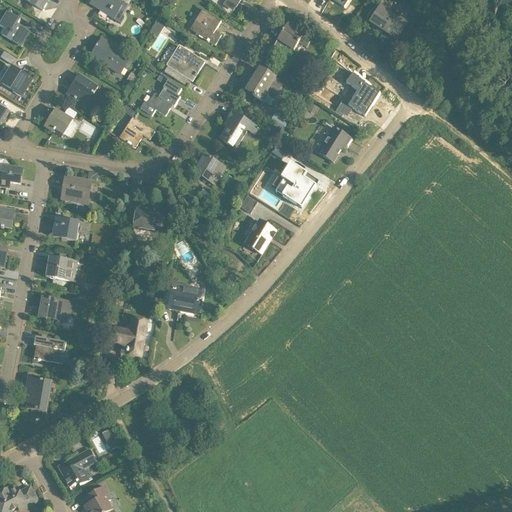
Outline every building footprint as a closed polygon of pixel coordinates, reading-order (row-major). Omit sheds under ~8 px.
[(23,0),(43,12),(44,10),(43,10),(49,0),(23,0)] [(93,0),(93,1),(103,7),(98,16),(101,13),(120,25),(124,19),(123,15),(129,6),(118,0),(117,0),(116,3),(110,0),(93,0)] [(225,0),(237,7),(236,9),(241,1),(241,0),(242,0),(244,1),(244,0),(225,0)] [(330,0),(331,1),(331,0),(335,0),(345,6),(343,9),(344,9),(349,0),(330,0)] [(391,9),(383,4),(370,24),(378,29),(378,28),(384,31),(393,17),(388,14),(391,9)] [(197,35),(207,41),(206,42),(208,44),(209,43),(215,47),(221,37),(215,33),(221,23),(202,11),(194,24),(201,28),(197,35)] [(21,22),(7,13),(0,24),(0,27),(5,31),(2,36),(21,48),(29,34),(18,27),(21,22)] [(397,41),(410,21),(402,16),(399,21),(393,17),(384,31),(384,32),(397,41)] [(281,56),(287,48),(294,52),(298,44),(306,49),(311,41),(288,26),(273,50),(280,55),(279,55),(281,56)] [(91,57),(110,69),(119,75),(124,68),(120,66),(127,56),(101,40),(102,41),(98,47),(97,47),(91,57)] [(166,67),(179,74),(193,83),(196,78),(198,76),(197,75),(205,64),(179,47),(166,67)] [(11,69),(2,84),(14,92),(15,89),(23,95),(32,81),(22,74),(21,75),(11,69)] [(252,96),(261,102),(270,107),(272,106),(274,103),(274,100),(283,85),(260,70),(249,87),(256,91),(252,96)] [(283,73),(280,77),(288,81),(291,78),(283,73)] [(131,74),(127,81),(134,85),(139,78),(131,74)] [(380,95),(377,93),(354,75),(346,84),(358,93),(349,107),(365,118),(380,95)] [(86,108),(94,96),(98,88),(78,76),(74,83),(75,84),(68,96),(86,108)] [(153,99),(149,106),(145,103),(141,110),(151,116),(152,114),(153,114),(155,111),(165,117),(172,107),(174,108),(180,99),(165,90),(157,102),(153,99)] [(316,101),(319,96),(314,93),(311,98),(316,101)] [(120,111),(127,115),(130,110),(124,106),(120,111)] [(319,109),(314,106),(310,112),(315,115),(319,109)] [(0,129),(2,130),(0,129),(9,114),(11,115),(12,114),(0,107),(0,129)] [(64,136),(72,122),(56,112),(45,129),(54,134),(56,131),(64,136)] [(235,150),(247,132),(254,136),(258,131),(257,130),(258,129),(233,113),(226,123),(229,125),(220,140),(235,150)] [(132,119),(128,127),(119,140),(135,150),(141,140),(139,139),(142,135),(150,141),(155,133),(132,119)] [(345,150),(346,147),(351,140),(333,129),(317,154),(333,164),(343,149),(345,150)] [(277,146),(272,154),(281,161),(287,153),(277,146)] [(195,174),(214,186),(225,169),(205,157),(195,174)] [(318,183),(291,166),(282,179),(295,188),(287,200),(302,209),(318,183)] [(2,175),(0,174),(0,188),(9,190),(10,184),(20,185),(22,171),(3,167),(2,175)] [(232,178),(227,174),(224,179),(229,182),(232,178)] [(64,188),(62,200),(87,205),(90,191),(84,190),(85,182),(66,179),(64,188)] [(247,197),(240,208),(251,215),(258,204),(247,197)] [(15,213),(0,210),(0,228),(12,230),(15,213)] [(137,212),(134,229),(161,234),(164,216),(155,215),(155,216),(153,215),(152,216),(148,215),(148,214),(146,214),(146,213),(137,212)] [(53,239),(76,244),(79,224),(56,220),(55,226),(56,226),(53,239)] [(260,223),(245,246),(258,253),(265,242),(270,244),(276,233),(260,223)] [(8,250),(0,248),(0,268),(5,270),(8,250)] [(46,278),(65,281),(74,283),(77,264),(49,259),(49,260),(50,260),(47,277),(46,277),(46,278)] [(164,261),(158,266),(161,270),(167,266),(164,261)] [(237,279),(235,279),(231,276),(226,283),(232,287),(237,279)] [(169,311),(179,312),(180,313),(181,310),(197,312),(201,292),(183,289),(184,286),(171,283),(169,293),(172,293),(169,311)] [(67,323),(68,317),(70,318),(72,304),(43,298),(39,318),(67,323)] [(122,346),(120,355),(140,358),(146,323),(132,321),(130,333),(115,331),(112,344),(122,346)] [(66,344),(37,338),(36,346),(34,346),(34,347),(36,347),(34,360),(52,363),(54,351),(57,352),(57,351),(65,352),(66,344)] [(27,410),(46,413),(52,384),(28,379),(27,390),(32,391),(31,396),(30,396),(27,410)] [(102,434),(105,440),(112,436),(109,431),(102,434)] [(83,471),(97,463),(90,451),(67,463),(68,465),(61,469),(64,475),(63,476),(70,489),(79,484),(80,487),(89,482),(83,471)] [(23,511),(39,503),(30,488),(20,493),(17,489),(10,493),(8,490),(0,494),(0,509),(1,511),(12,511),(18,509),(19,511),(23,511)] [(114,511),(114,510),(113,511),(105,497),(108,496),(103,488),(85,498),(89,505),(86,506),(89,511),(114,511)]
